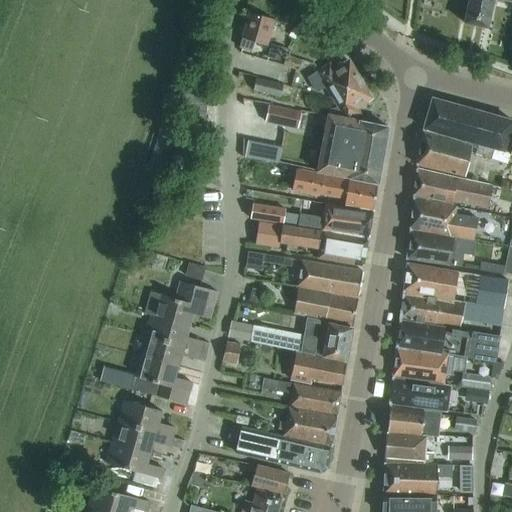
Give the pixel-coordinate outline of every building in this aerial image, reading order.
[(511,0),(468,0),(464,23),(487,28),(492,0),(501,0),(511,2),(511,0)] [(274,20),(249,12),(241,36),(243,37),(239,48),(252,52),(255,41),(265,45),(274,20)] [(268,58),(280,61),(284,47),(272,44),(268,58)] [(283,65),(298,69),(301,58),(286,55),(283,65)] [(330,97),(360,80),(348,60),(332,70),(329,65),(318,72),(319,73),(310,78),(318,92),(324,88),(330,97)] [(257,79),(254,91),(280,97),(283,85),(257,79)] [(360,80),(330,97),(335,107),(330,108),(332,115),(350,119),(358,114),(355,109),(371,99),(360,80)] [(184,91),(184,103),(207,103),(207,92),(184,91)] [(504,151),(511,124),(511,120),(463,107),(464,104),(448,100),(447,103),(432,99),(423,129),(472,142),(504,151)] [(206,114),(207,103),(184,103),(184,114),(206,114)] [(284,109),(280,126),(296,129),(297,124),(300,113),(300,112),(284,109)] [(184,126),(206,126),(206,114),(184,114),(184,126)] [(318,173),(378,183),(388,127),(349,120),(350,119),(332,115),(332,117),(328,116),(327,122),(320,121),(319,132),(325,133),(325,135),(317,134),(314,149),(322,150),(318,173)] [(206,137),(206,126),(184,126),(184,137),(206,137)] [(470,153),(472,145),(423,130),(416,165),(464,176),(470,153)] [(170,149),(158,145),(155,144),(149,164),(152,165),(164,169),(170,149)] [(488,158),(490,159),(493,149),(477,145),(475,154),(474,155),(488,158)] [(491,185),(416,169),(413,197),(450,204),(451,198),(487,205),(491,185)] [(374,210),(378,185),(295,170),(291,192),(318,196),(320,191),(332,193),(331,198),(328,197),(327,199),(374,210)] [(410,229),(474,239),(477,218),(455,215),(456,207),(412,198),(410,229)] [(250,218),(284,224),(286,208),(252,203),(250,218)] [(298,225),(368,237),(373,211),(326,204),(324,216),(301,212),(298,225)] [(283,224),(260,221),(256,244),(280,248),(281,243),(283,224)] [(281,243),(319,249),(323,231),(283,224),(281,243)] [(318,258),(363,266),(368,239),(323,231),(319,249),(318,258)] [(410,231),(407,259),(449,265),(453,237),(410,231)] [(257,261),(258,253),(248,252),(247,260),(257,261)] [(147,267),(148,259),(135,257),(134,264),(147,267)] [(296,286),(358,297),(362,271),(301,260),(296,286)] [(404,292),(398,319),(459,328),(460,319),(501,326),(504,307),(508,281),(406,263),(404,291),(464,301),(464,303),(404,292)] [(174,298),(157,294),(150,292),(144,313),(151,315),(152,315),(190,326),(193,315),(210,319),(217,292),(178,282),(174,298)] [(292,314),(306,317),(353,328),(358,299),(299,288),(292,314)] [(266,292),(252,289),(249,300),(263,304),(266,292)] [(152,315),(151,315),(146,335),(201,351),(203,341),(187,337),(190,326),(152,315)] [(306,317),(302,336),(252,326),(249,341),(299,352),(312,355),(347,361),(353,328),(306,317)] [(496,361),(500,335),(458,329),(398,320),(396,347),(448,355),(496,361)] [(146,335),(140,356),(179,367),(182,356),(198,360),(201,351),(146,335)] [(201,351),(208,352),(210,343),(203,341),(201,351)] [(241,344),(227,343),(219,376),(237,379),(238,375),(240,376),(242,365),(237,364),(241,344)] [(396,347),(392,377),(427,382),(427,381),(444,384),(448,355),(396,347)] [(343,385),(346,364),(312,358),(312,355),(296,352),(290,381),(311,385),(312,380),(343,385)] [(140,356),(135,377),(131,389),(186,404),(192,383),(176,378),(179,367),(140,356)] [(491,378),(470,375),(462,374),(460,386),(469,387),(489,389),(491,378)] [(119,387),(121,378),(109,375),(106,384),(119,387)] [(447,411),(451,386),(427,382),(392,377),(390,403),(412,406),(413,406),(447,411)] [(289,407),(337,415),(341,393),(293,384),(264,379),(262,388),(292,394),(289,407)] [(467,388),(465,401),(487,404),(489,391),(467,388)] [(118,422),(173,437),(176,428),(158,423),(162,412),(124,401),(118,422)] [(440,415),(390,406),(387,433),(438,435),(440,415)] [(284,435),(332,446),(337,417),(289,408),(284,435)] [(455,417),(453,430),(474,433),(476,420),(455,417)] [(84,423),(74,421),(71,431),(81,434),(84,423)] [(153,441),(170,446),(173,437),(118,422),(112,443),(150,453),(153,441)] [(322,472),(327,469),(331,447),(241,427),(235,452),(322,472)] [(385,463),(431,464),(432,452),(425,452),(425,435),(387,433),(385,457),(385,463)] [(184,440),(173,437),(171,446),(182,449),(184,440)] [(106,463),(162,479),(164,469),(147,464),(150,453),(112,443),(106,463)] [(472,447),(448,446),(448,459),(472,461),(472,447)] [(385,463),(384,494),(435,495),(436,478),(449,479),(449,466),(436,465),(431,465),(431,464),(385,463)] [(253,485),(283,494),(288,473),(258,465),(253,485)] [(474,466),(461,466),(461,475),(474,475),(474,466)] [(94,486),(88,507),(105,511),(128,511),(130,506),(146,511),(149,502),(116,492),(119,480),(95,473),(92,485),(94,486)] [(474,495),(474,479),(462,479),(462,495),(474,495)] [(511,484),(505,483),(502,496),(511,497),(511,484)] [(277,511),(281,497),(256,490),(252,502),(244,500),(241,511),(277,511)] [(435,495),(384,494),(382,511),(435,511),(436,509),(443,509),(443,500),(448,500),(448,495),(435,495)]
